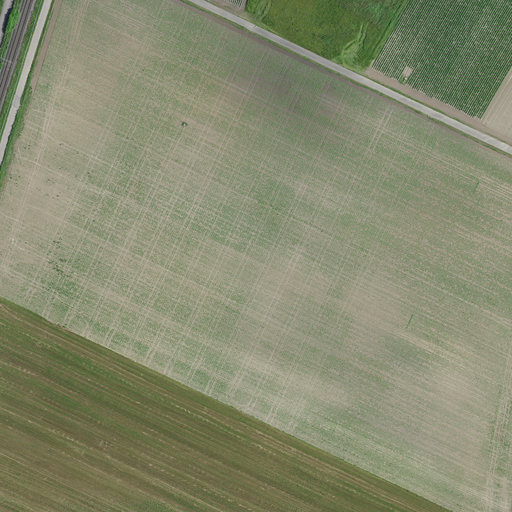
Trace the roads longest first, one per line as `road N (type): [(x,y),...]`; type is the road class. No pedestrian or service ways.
road 1 (track): [(511,151),(195,0)]
road 2 (unclassified): [(47,0),(0,155)]
